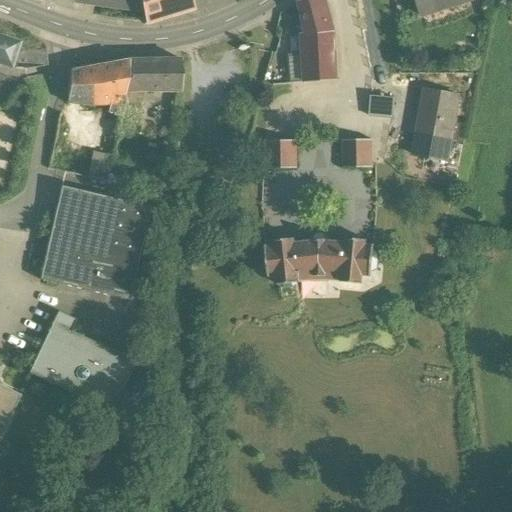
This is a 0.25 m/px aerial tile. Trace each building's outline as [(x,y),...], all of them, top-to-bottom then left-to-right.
[(75,0),(75,1),(77,4),(79,5),(82,6),(84,5),(87,4),(88,1),(97,2),(97,4),(141,10),(139,0),(75,0)] [(139,0),(141,10),(145,25),(194,11),(190,0),(139,0)] [(325,0),(306,0),(298,3),(304,34),(305,36),(333,32),(325,0)] [(417,0),(422,13),(423,13),(420,4),(432,0),(433,0),(436,8),(461,0),(417,0)] [(333,32),(305,36),(304,34),(301,34),(306,82),(336,80),(333,32)] [(19,43),(0,36),(0,65),(10,69),(19,43)] [(47,50),(21,53),(22,69),(48,67),(47,50)] [(182,60),(129,61),(124,93),(136,92),(137,92),(178,91),(181,91),(182,60)] [(129,61),(72,72),(70,73),(67,102),(82,105),(98,104),(111,101),(109,110),(120,112),(121,113),(124,93),(129,61)] [(459,97),(424,91),(419,120),(421,120),(418,137),(416,137),(413,156),(447,162),(459,97)] [(136,92),(124,93),(121,113),(120,112),(115,132),(117,132),(135,137),(142,101),(136,100),(137,92),(136,92)] [(397,117),(399,99),(376,97),(374,114),(397,117)] [(165,133),(158,132),(155,142),(162,144),(165,133)] [(372,169),(371,140),(342,141),(342,169),(372,169)] [(296,169),(296,141),(265,141),(266,170),(296,169)] [(110,180),(115,156),(97,153),(92,177),(110,180)] [(150,208),(60,187),(46,249),(136,270),(150,208)] [(294,239),(272,241),(272,245),(264,246),(268,278),(276,277),(277,285),(280,285),(283,288),(293,287),(295,283),(299,283),(298,278),(307,277),(312,281),(326,281),(331,277),(340,278),(340,283),(362,285),(363,277),(371,278),(371,273),(377,270),(379,254),(373,250),(374,246),(366,245),(366,241),(344,239),(344,243),(325,241),(325,240),(324,240),(323,240),(323,241),(315,241),(315,240),(314,240),(313,240),(313,241),(294,243),(294,239)] [(136,270),(46,249),(39,280),(129,301),(136,270)] [(135,362),(70,332),(75,321),(57,312),(28,374),(111,413),(135,362)] [(0,386),(0,425),(8,409),(12,411),(19,396),(0,386)]
